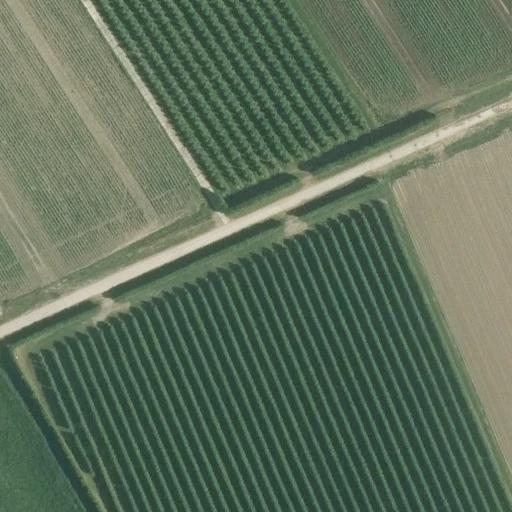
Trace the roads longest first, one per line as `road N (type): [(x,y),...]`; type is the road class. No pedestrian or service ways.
road 1 (unclassified): [(0,331),(511,101)]
road 2 (track): [(228,228),(82,0)]
